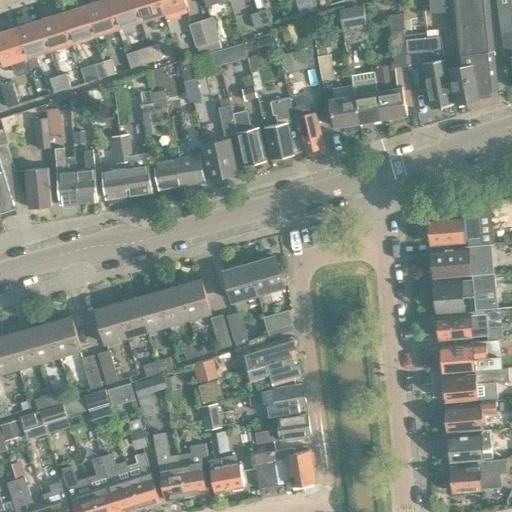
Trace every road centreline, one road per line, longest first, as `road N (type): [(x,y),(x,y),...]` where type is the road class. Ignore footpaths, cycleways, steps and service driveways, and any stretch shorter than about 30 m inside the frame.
road 1 (tertiary): [(0,272),(138,243),(379,171)]
road 2 (residential): [(407,511),(383,250)]
road 3 (residential): [(309,331),(302,263),(383,250)]
road 4 (tertiary): [(379,171),(511,129)]
